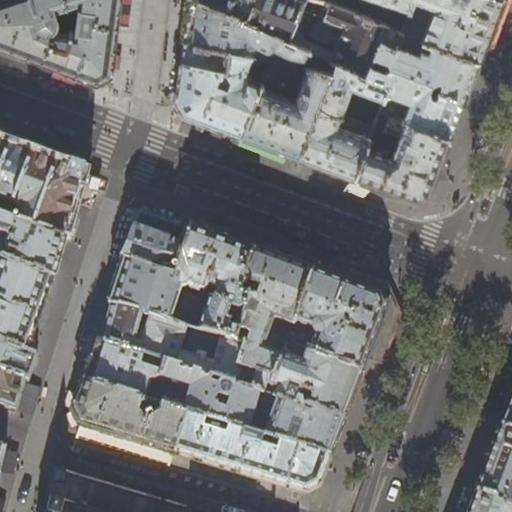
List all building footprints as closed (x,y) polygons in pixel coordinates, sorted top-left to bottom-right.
[(102,79),(109,75),(113,43),(114,31),(118,3),(118,0),(0,0),(0,46),(48,64),(54,67),(90,80),(96,83),(102,79)] [(189,0),(188,7),(183,42),(229,52),(270,61),(330,73),(332,73),(336,64),(243,21),(244,19),(197,0),(189,0)] [(197,0),(244,19),(243,21),(336,64),(363,76),(370,61),(379,41),(388,45),(395,29),(387,26),(357,12),(329,2),(323,0),(197,0)] [(379,0),(408,10),(401,32),(400,34),(477,62),(480,54),(500,0),(499,0),(379,0)] [(401,32),(395,29),(388,45),(379,41),(370,61),(428,82),(426,85),(463,100),(475,66),(477,62),(400,34),(401,32)] [(181,56),(181,61),(225,71),(229,52),(183,42),(181,56)] [(207,123),(241,136),(260,87),(248,83),(243,72),(247,64),(267,68),(270,61),(229,52),(225,71),(181,61),(176,98),(175,101),(184,115),(207,123)] [(267,68),(260,87),(241,136),(268,146),(297,157),(330,73),(270,61),(267,68)] [(451,133),(463,100),(426,85),(428,82),(370,61),(363,76),(388,84),(378,113),(449,138),(451,133)] [(348,176),(353,178),(378,113),(388,84),(363,76),(336,64),(332,73),(330,73),(297,157),(348,176)] [(87,87),(90,80),(54,67),(52,74),(87,87)] [(414,200),(428,194),(446,145),(449,138),(378,113),(353,178),(385,190),(414,200)] [(24,154),(0,144),(0,216),(63,239),(77,189),(81,175),(24,154)] [(133,228),(134,226),(176,241),(181,222),(142,209),(135,212),(128,230),(129,230),(130,227),(133,228)] [(54,272),(63,239),(0,216),(0,259),(52,278),(54,272)] [(123,260),(118,274),(111,296),(107,305),(112,307),(233,341),(245,298),(239,295),(254,248),(198,227),(190,224),(183,243),(185,245),(176,277),(123,260)] [(118,259),(123,260),(176,277),(185,245),(183,243),(179,242),(176,241),(134,226),(133,228),(130,227),(129,230),(128,230),(123,246),(118,259)] [(259,241),(256,248),(278,257),(281,249),(259,241)] [(313,270),(283,259),(278,257),(256,248),(254,248),(239,295),(245,298),(233,341),(242,343),(237,367),(256,372),(274,379),(287,344),(291,333),(294,326),(313,270)] [(29,344),(52,278),(0,259),(0,341),(25,353),(29,344)] [(346,282),(313,270),(294,326),(312,333),(315,337),(313,342),(291,333),(287,344),(360,373),(363,365),(365,359),(385,308),(378,294),(346,282)] [(349,275),(346,282),(378,294),(385,308),(365,359),(378,364),(397,313),(385,288),(349,275)] [(106,324),(101,342),(165,363),(231,383),(251,391),(256,372),(237,367),(242,343),(233,341),(112,307),(106,324)] [(35,357),(25,353),(0,341),(0,369),(24,379),(28,381),(34,360),(35,357)] [(90,361),(82,382),(155,405),(163,380),(160,379),(165,363),(101,342),(97,341),(90,361)] [(345,412),(360,373),(287,344),(274,379),(256,372),(251,391),(298,407),(300,406),(304,406),(304,393),(298,391),(302,381),(316,386),(308,406),(342,419),(345,412)] [(231,383),(165,363),(160,379),(163,380),(155,405),(187,415),(247,433),(255,408),(271,413),(264,438),(328,457),(331,450),(342,419),(308,406),(304,406),(300,406),(298,407),(251,391),(231,383)] [(0,405),(15,411),(23,383),(24,379),(0,369),(0,405)] [(126,438),(175,453),(187,415),(155,405),(82,382),(76,400),(73,410),(80,424),(126,438)] [(511,392),(502,420),(500,424),(511,428),(511,392)] [(304,491),(317,485),(322,473),(328,457),(264,438),(247,433),(187,415),(175,453),(235,471),(304,491)] [(511,504),(511,428),(500,424),(477,485),(475,490),(511,504)] [(195,511),(55,469),(51,484),(150,511),(195,511)] [(150,511),(51,484),(48,498),(50,499),(46,511),(150,511)] [(467,511),(475,490),(465,486),(457,508),(467,511)] [(511,511),(511,504),(475,490),(467,511),(511,511)]
